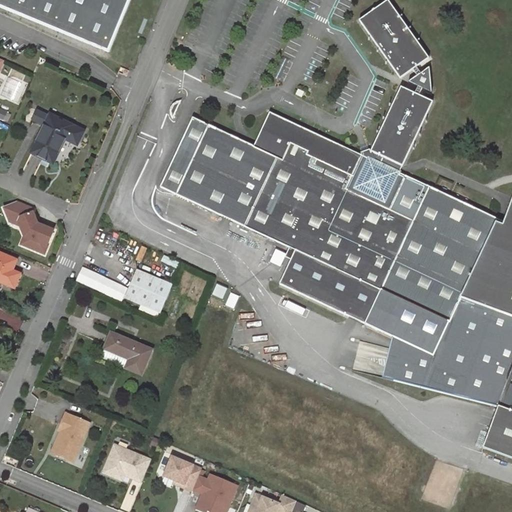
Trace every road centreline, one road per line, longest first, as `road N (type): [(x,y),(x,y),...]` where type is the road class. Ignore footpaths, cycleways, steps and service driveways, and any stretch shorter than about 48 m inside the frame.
road 1 (residential): [(0,420),(138,91)]
road 2 (residential): [(138,91),(92,60),(0,21)]
